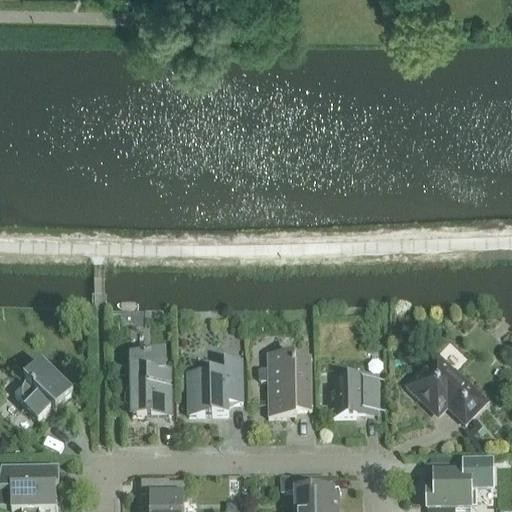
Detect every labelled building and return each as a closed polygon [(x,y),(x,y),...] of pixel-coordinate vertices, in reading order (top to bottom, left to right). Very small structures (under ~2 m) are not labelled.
[(296,415),(312,414),(311,360),(295,360),(295,358),(294,358),(271,354),(267,358),(268,372),(261,372),(258,375),(259,383),(261,386),(268,386),(268,422),(296,422),(296,415)] [(126,406),(126,408),(132,408),(132,420),(171,419),(170,376),(164,376),(164,359),(131,360),(132,386),(131,388),(129,390),(128,394),(127,396),(126,400),(126,403),(126,406)] [(465,428),(488,405),(454,373),(452,376),(437,362),(421,379),(419,377),(406,390),(419,404),(421,402),(436,416),(440,416),(446,410),(465,428)] [(242,364),(226,365),(226,377),(187,378),(189,420),(228,419),(228,407),(243,407),(242,364)] [(73,397),(42,366),(24,384),(27,387),(15,399),(27,411),(25,413),(38,426),(38,424),(51,411),(55,415),(73,397)] [(365,385),(364,381),(334,382),(335,383),(336,383),(336,393),(331,393),(331,420),(329,420),(329,421),(365,420),(365,416),(378,416),(377,385),(365,385)] [(427,470),(427,511),(470,511),(470,494),(492,494),(492,467),(464,468),(464,469),(427,470)] [(59,474),(1,475),(0,483),(0,510),(11,510),(11,511),(56,511),(56,490),(59,490),(59,474)] [(282,483),(283,496),(296,495),(295,511),(337,511),(338,501),(333,501),(333,494),(328,494),(328,482),(282,483)] [(170,486),(170,483),(141,484),(141,483),(140,483),(141,499),(145,499),(145,511),(183,511),(183,504),(188,504),(188,486),(170,486)]
